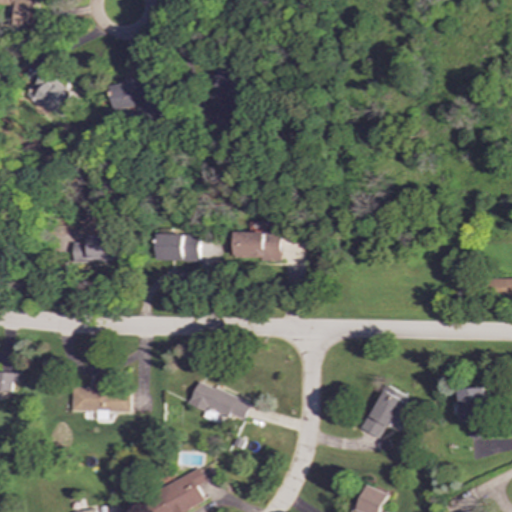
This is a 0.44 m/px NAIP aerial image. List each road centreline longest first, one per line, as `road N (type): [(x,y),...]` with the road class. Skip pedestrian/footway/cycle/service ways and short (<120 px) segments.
road 1 (residential): [(511,334),(0,319)]
road 2 (residential): [(275,511),(304,445),(307,333)]
